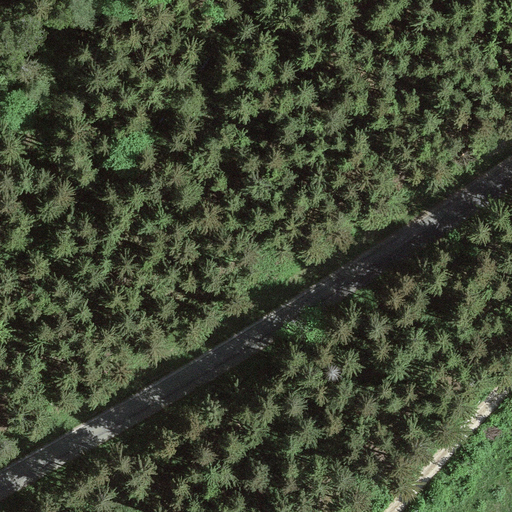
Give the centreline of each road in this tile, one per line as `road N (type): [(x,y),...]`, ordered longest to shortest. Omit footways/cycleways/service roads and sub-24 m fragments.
road 1 (tertiary): [(0,489),(511,170)]
road 2 (track): [(511,370),(376,511)]
